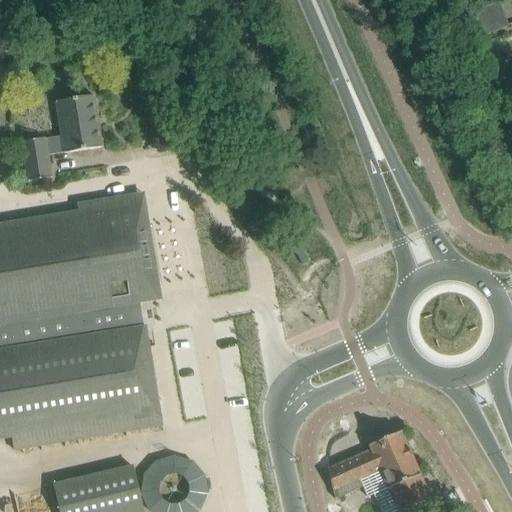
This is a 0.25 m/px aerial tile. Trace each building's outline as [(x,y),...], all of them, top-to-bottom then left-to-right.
[(473,12),(483,36),(508,27),(498,2),(475,11),(473,12)] [(64,154),(77,152),(102,148),(93,96),(55,103),(61,137),(45,140),(45,139),(21,143),(28,183),(52,179),(48,156),(64,154)] [(0,351),(11,350),(89,336),(140,328),(136,304),(151,302),(152,302),(149,288),(139,227),(135,203),(78,212),(0,225),(0,351)] [(146,327),(140,328),(89,336),(11,350),(0,351),(0,440),(12,438),(14,451),(162,426),(146,327)] [(372,451),(329,469),(336,499),(362,488),(367,498),(373,495),(380,511),(425,511),(411,480),(419,476),(419,478),(420,477),(401,432),(369,446),(372,451)] [(54,486),(60,511),(142,511),(132,467),(54,486)]
